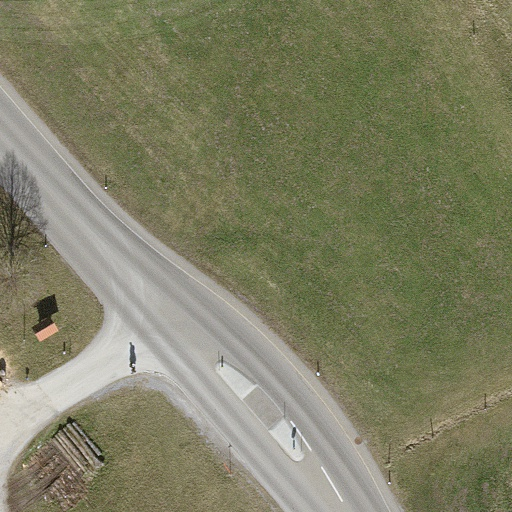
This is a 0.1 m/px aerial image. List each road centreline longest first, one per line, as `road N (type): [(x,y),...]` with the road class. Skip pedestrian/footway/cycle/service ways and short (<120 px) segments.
road 1 (tertiary): [(0,134),(169,326),(259,409),(329,511)]
road 2 (track): [(0,451),(12,425),(169,326)]
